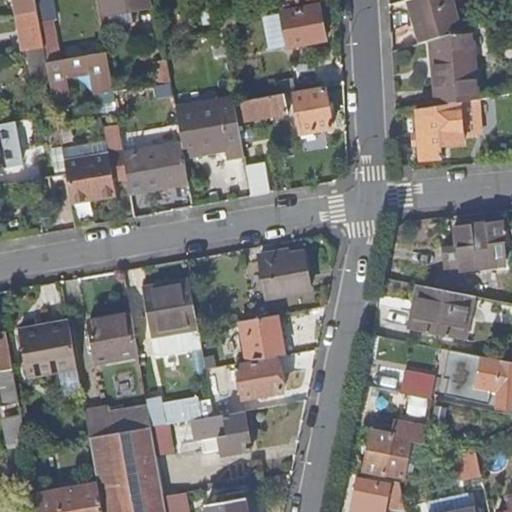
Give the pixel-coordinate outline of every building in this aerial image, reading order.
[(28,13),(40,11),(37,0),(18,0),(21,15),(28,13)] [(150,0),(105,0),(108,15),(152,7),(150,0)] [(182,20),(177,0),(161,0),(166,23),(182,20)] [(177,0),(182,20),(193,18),(189,0),(177,0)] [(435,41),(461,32),(450,0),(417,0),(407,3),(418,46),(435,41)] [(320,7),(283,14),(289,47),(326,40),(320,7)] [(31,31),(43,28),(40,11),(28,13),(31,31)] [(236,29),(234,16),(222,18),(225,31),(236,29)] [(185,39),(182,20),(166,23),(163,24),(164,30),(166,42),(185,39)] [(46,48),(43,28),(31,31),(35,50),(46,48)] [(459,103),(476,101),(472,29),(461,32),(435,41),(437,65),(434,66),(437,107),(459,103)] [(146,46),(166,42),(164,30),(144,33),(146,46)] [(105,41),(107,52),(127,49),(125,37),(105,41)] [(64,59),(68,76),(94,71),(91,55),(64,59)] [(68,80),(68,76),(64,59),(49,62),(53,83),(68,80)] [(328,87),(296,92),(303,134),(335,128),(328,87)] [(286,94),(245,101),(248,121),(290,114),(286,94)] [(415,110),(417,159),(417,165),(440,163),(439,153),(461,149),(461,145),(460,137),(479,135),(476,101),(459,103),(437,107),(415,110)] [(230,161),(247,158),(238,104),(179,115),(185,144),(188,164),(229,156),(230,161)] [(192,183),(188,164),(185,144),(126,155),(132,193),(192,183)] [(73,197),(74,203),(118,196),(111,154),(66,162),(69,174),(73,197)] [(265,162),(246,165),(251,196),(270,192),(265,162)] [(505,223),(459,228),(460,243),(450,244),(452,258),(454,258),(455,269),(475,267),(475,266),(509,261),(505,223)] [(279,255),(263,258),(271,300),(313,291),(306,253),(279,258),(279,255)] [(154,339),(200,331),(191,281),(145,289),(154,339)] [(476,297),(422,286),(413,331),(467,342),(476,297)] [(0,372),(16,370),(4,306),(0,307),(0,372)] [(100,364),(141,357),(134,315),(92,323),(100,364)] [(280,359),(287,357),(280,316),(242,323),(251,364),(280,359)] [(30,378),(80,369),(71,324),(41,329),(40,327),(22,330),(30,378)] [(511,362),(486,357),(479,390),(501,394),(499,409),(511,409),(511,362)] [(286,394),(280,359),(251,364),(240,366),(246,401),(286,394)] [(0,406),(22,403),(16,370),(0,372),(0,406)] [(403,383),(401,394),(428,399),(430,388),(403,383)] [(156,428),(169,426),(164,399),(149,401),(150,407),(154,429),(156,428)] [(93,439),(154,429),(150,407),(109,414),(108,408),(88,412),(93,439)] [(198,422),(201,441),(221,437),(221,440),(224,457),(254,452),(248,414),(198,422)] [(12,450),(30,447),(25,417),(6,420),(12,450)] [(368,472),(403,479),(405,480),(407,472),(414,474),(417,465),(409,462),(413,444),(424,446),(428,430),(399,423),(396,437),(376,433),(368,472)] [(172,426),(169,426),(156,428),(168,498),(180,496),(173,457),(177,456),(172,426)] [(169,511),(167,498),(154,429),(93,439),(105,511),(169,511)] [(463,455),(466,478),(482,476),(479,453),(463,455)] [(402,485),(403,479),(368,472),(367,478),(402,485)] [(408,511),(402,485),(367,478),(366,482),(361,481),(355,511),(388,511),(388,510),(408,511)] [(104,511),(99,486),(39,496),(41,511),(104,511)] [(251,511),(249,499),(210,506),(211,511),(251,511)]
